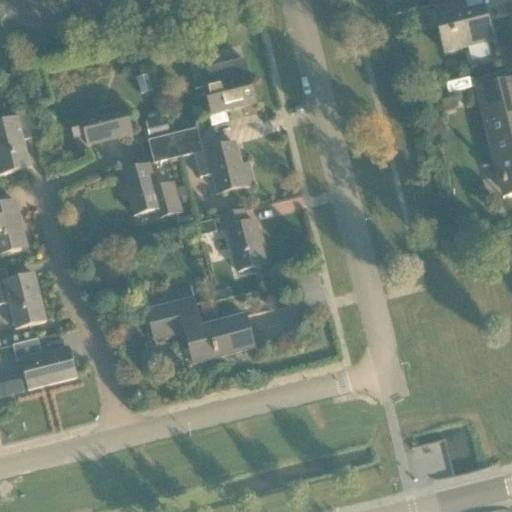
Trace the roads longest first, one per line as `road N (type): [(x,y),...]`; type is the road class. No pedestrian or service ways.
road 1 (residential): [(124,436),(388,370),(293,0)]
road 2 (residential): [(124,436),(41,194),(128,156)]
road 3 (residential): [(0,467),(124,436)]
road 4 (unclassified): [(7,0),(24,17),(44,20),(125,0)]
